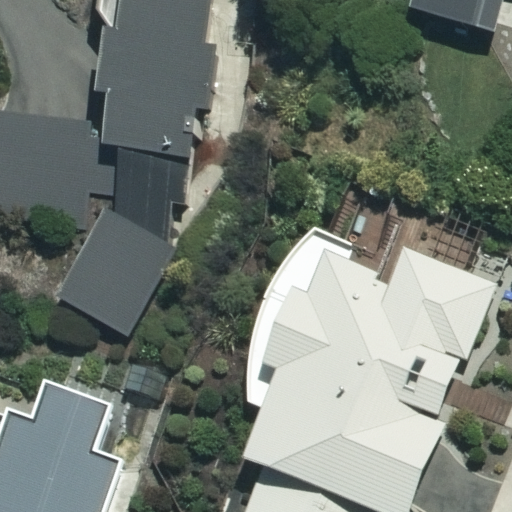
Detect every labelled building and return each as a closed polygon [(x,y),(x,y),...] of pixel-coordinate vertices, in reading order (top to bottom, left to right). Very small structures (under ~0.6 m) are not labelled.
[(222,0),(106,0),(102,22),(130,28),(104,145),(134,152),(123,201),(183,215),(219,53),(211,51),(222,0)] [(423,0),(420,11),(500,33),(508,0),(423,0)] [(98,129),(1,117),(0,127),(0,219),(86,230),(98,129)] [(177,249),(110,215),(66,303),(133,337),(177,249)] [(401,278),(303,242),(244,401),(275,412),(257,462),(270,467),(253,511),(416,511),(500,284),(411,252),(401,278)] [(118,409),(61,389),(48,428),(26,420),(9,471),(0,467),(0,511),(108,511),(126,462),(103,455),(118,409)]
